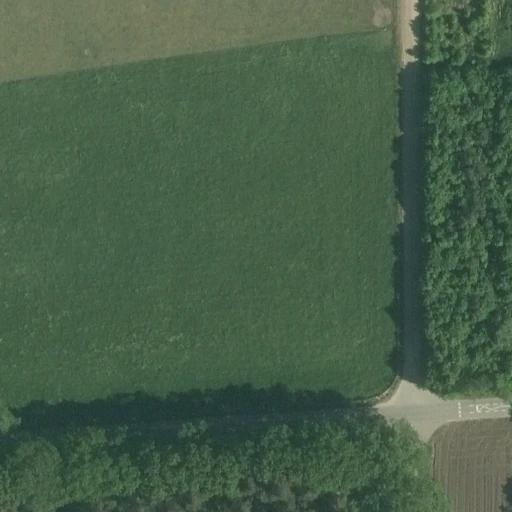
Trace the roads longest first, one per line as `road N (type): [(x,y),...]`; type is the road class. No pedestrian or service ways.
road 1 (unclassified): [(0,439),(413,412)]
road 2 (track): [(413,412),(408,0)]
